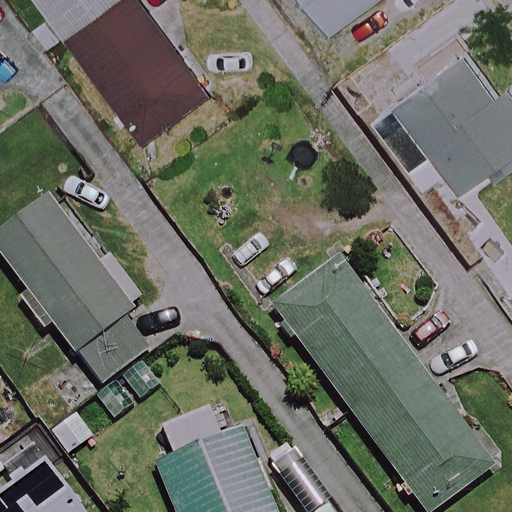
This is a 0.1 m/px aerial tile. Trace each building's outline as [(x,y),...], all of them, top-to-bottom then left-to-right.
[(50,52),(69,38),(140,143),(208,97),(142,0),(43,0),(55,16),(35,30),(50,52)] [(376,0),(309,0),(333,32),(376,0)] [(511,215),(493,229),(440,159),(406,184),(483,288),(511,266),(511,215)] [(133,315),(43,202),(0,236),(0,271),(73,363),(133,315)] [(438,511),(490,475),(337,267),(277,311),(424,511),(438,511)] [(271,511),(240,435),(155,469),(172,511),(271,511)] [(0,511),(80,511),(45,461),(0,491),(0,511)]
